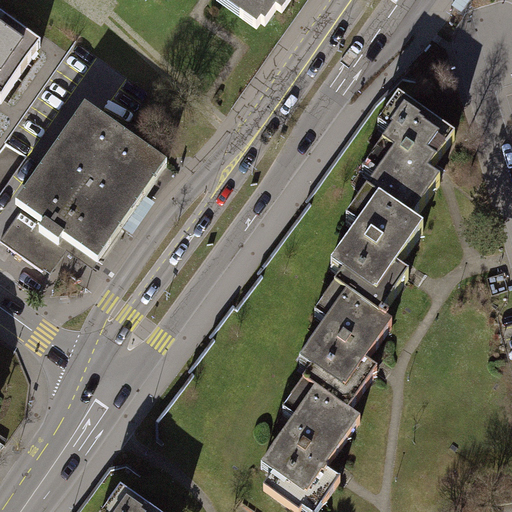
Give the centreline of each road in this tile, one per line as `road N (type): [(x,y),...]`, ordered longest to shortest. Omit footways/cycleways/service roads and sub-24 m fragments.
road 1 (primary): [(105,384),(162,340),(402,0)]
road 2 (primary): [(351,0),(130,317),(105,384)]
road 3 (primary): [(18,511),(105,384)]
road 4 (residential): [(473,61),(511,194)]
road 5 (residential): [(0,306),(105,384)]
